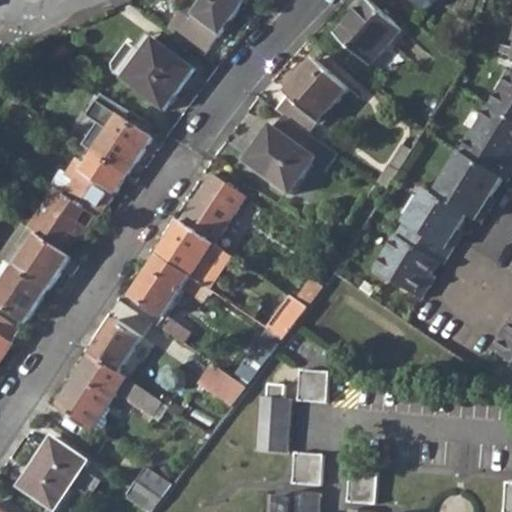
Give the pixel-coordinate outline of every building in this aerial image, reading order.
[(165,0),(154,15),(189,43),(208,21),(221,32),(246,0),(165,0)] [(367,0),(338,34),(374,66),(405,30),(371,0),(367,0)] [(415,0),(429,12),(435,5),(429,0),(415,0)] [(144,33),(134,49),(142,55),(153,38),(144,33)] [(111,73),(167,110),(195,67),(153,38),(142,55),(134,49),(125,43),(109,64),(111,73)] [(310,131),(348,85),(313,55),(284,90),(288,92),(276,106),(284,112),(310,131)] [(511,68),(492,102),(511,114),(511,68)] [(508,179),(511,172),(511,114),(492,102),(462,148),(505,175),(508,179)] [(96,152),(129,175),(154,138),(146,133),(151,124),(129,110),(124,118),(120,115),(95,152),(96,152)] [(310,131),(284,112),(275,124),(272,122),(254,146),(258,149),(254,155),(250,152),(245,158),(290,191),(312,160),(324,169),(337,151),(310,131)] [(258,149),(254,146),(250,152),(254,155),(258,149)] [(462,148),(436,191),(469,212),(482,220),(490,207),(486,204),(494,192),(505,175),(462,148)] [(78,158),(68,174),(62,169),(52,183),(59,187),(101,216),(129,175),(96,152),(88,164),(78,158)] [(184,221),(217,244),(249,199),(216,175),(184,221)] [(445,261),(453,247),(449,244),(460,227),(469,212),(436,191),(428,186),(399,231),(441,258),(445,261)] [(31,228),(68,253),(79,238),(83,242),(101,216),(59,187),(31,228)] [(498,195),(494,192),(486,204),(490,207),(498,195)] [(161,254),(194,277),(200,269),(217,281),(235,256),(217,244),(184,221),(161,254)] [(15,267),(50,291),(72,257),(68,253),(31,228),(24,223),(0,256),(7,261),(15,267)] [(465,230),(460,227),(449,244),(453,247),(465,230)] [(424,293),(431,282),(427,279),(432,270),(441,258),(399,231),(378,264),(424,293)] [(169,315),(186,288),(194,277),(161,254),(134,295),(167,318),(160,327),(186,344),(194,333),(169,315)] [(0,289),(15,267),(7,261),(0,270),(0,289)] [(15,267),(0,289),(0,304),(27,324),(50,291),(15,267)] [(200,269),(194,277),(205,284),(211,289),(217,281),(200,269)] [(437,273),(432,270),(427,279),(431,282),(437,273)] [(205,284),(194,277),(186,288),(198,296),(205,284)] [(299,300),(310,308),(327,287),(314,279),(299,300)] [(268,328),(286,340),(310,308),(299,300),(291,295),(268,328)] [(0,364),(21,333),(0,318),(0,364)] [(95,353),(122,371),(145,337),(118,318),(95,353)] [(511,321),(509,326),(505,334),(501,332),(492,346),(511,358),(511,321)] [(506,323),(501,332),(505,334),(509,326),(506,323)] [(236,378),(250,387),(286,340),(268,328),(255,345),(258,348),(236,378)] [(61,404),(96,427),(120,392),(156,415),(166,401),(122,371),(95,353),(61,404)] [(236,378),(216,364),(202,385),(235,407),(250,387),(236,378)] [(299,398),(330,402),(332,371),(302,368),(299,398)] [(257,449),(286,453),(290,398),(286,397),(286,383),(268,381),(268,395),(261,395),(257,449)] [(25,486),(62,511),(95,462),(59,437),(25,486)] [(291,481),(325,484),(327,456),(293,452),(291,481)] [(142,481),(166,497),(177,483),(153,465),(142,481)] [(349,500),(378,503),(381,472),(351,468),(349,500)] [(130,490),(157,510),(166,497),(142,481),(138,478),(130,490)] [(295,486),(295,489),(292,511),(323,511),(325,489),(295,486)] [(278,487),(276,511),(292,511),(295,489),(278,487)]
